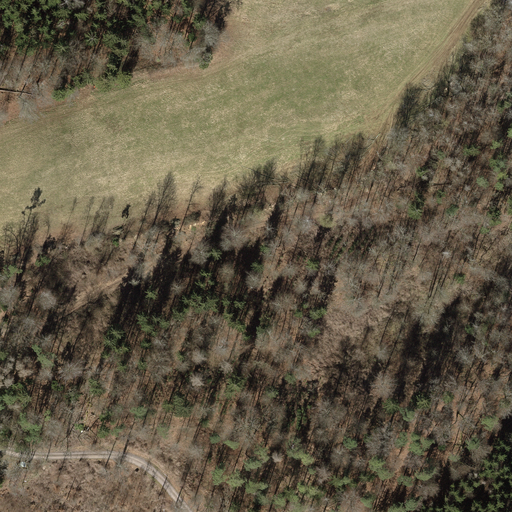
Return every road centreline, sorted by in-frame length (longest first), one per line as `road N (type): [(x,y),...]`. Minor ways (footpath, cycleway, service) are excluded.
road 1 (track): [(0,366),(18,341),(219,230),(347,205),(398,185),(503,73)]
road 2 (track): [(0,446),(37,454),(123,452),(154,472),(184,511)]
road 3 (track): [(511,423),(409,511)]
